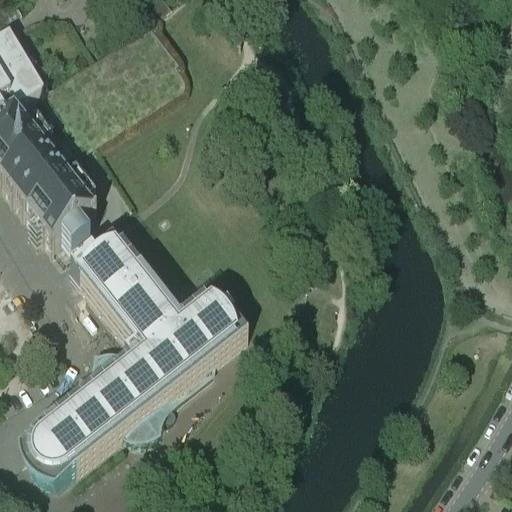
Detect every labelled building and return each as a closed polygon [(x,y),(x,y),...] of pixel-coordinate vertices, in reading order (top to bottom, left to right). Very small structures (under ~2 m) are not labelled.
[(164,5),(142,19),(151,33),(173,19),(164,5)] [(0,135),(0,196),(1,197),(0,197),(0,199),(0,200),(2,199),(11,210),(9,212),(11,213),(13,212),(22,224),(20,225),(21,227),(23,225),(32,237),(31,239),(32,240),(34,239),(43,251),(41,252),(43,254),(44,252),(50,260),(49,261),(50,263),(52,261),(53,261),(53,260),(53,259),(61,253),(63,254),(78,242),(78,240),(92,229),(93,229),(94,229),(96,227),(95,225),(93,226),(55,178),(56,178),(57,177),(56,176),(67,168),(70,172),(96,156),(180,103),(183,100),(184,97),(185,93),(184,90),(183,86),(176,75),(179,74),(179,73),(179,74),(180,73),(181,73),(151,35),(43,102),(43,103),(39,105),(38,106),(50,123),(26,140),(16,126),(0,135)] [(0,132),(6,129),(0,119),(0,116),(1,118),(10,112),(15,120),(16,120),(38,106),(39,105),(43,103),(43,102),(40,97),(47,93),(15,39),(0,47),(0,132)] [(26,459),(26,463),(26,466),(27,469),(28,473),(29,476),(30,478),(32,481),(34,484),(35,486),(38,488),(41,491),(43,492),(47,494),(49,495),(53,496),(57,497),(59,497),(76,483),(77,483),(121,448),(131,453),(141,455),(151,453),(160,448),(162,439),(165,430),(166,430),(167,430),(168,430),(170,430),(171,430),(172,429),(173,428),(174,427),(175,425),(175,424),(175,423),(175,422),(174,421),(174,419),(173,418),(172,418),(178,411),(186,404),(212,383),(213,376),(247,349),(240,339),(232,329),(234,328),(225,317),(212,327),(204,316),(178,336),(112,252),(92,267),(91,265),(69,282),(133,363),(126,368),(123,367),(119,365),(115,365),(113,365),(109,365),(104,366),(100,367),(98,368),(96,369),(93,371),(93,376),(92,381),(91,385),(89,385),(88,385),(86,385),(85,386),(84,386),(83,388),(82,389),(82,390),(82,391),(81,392),(82,394),(82,395),(83,396),(84,397),(85,398),(77,408),(67,416),(66,424),(55,434),(52,431),(42,439),(44,442),(27,456),(27,457),(26,459)] [(303,275),(301,282),(305,289),(312,291),(319,287),(321,280),(317,273),(310,271),(303,275)]
